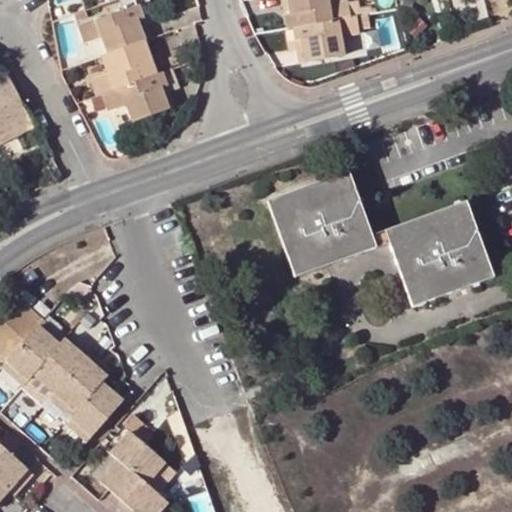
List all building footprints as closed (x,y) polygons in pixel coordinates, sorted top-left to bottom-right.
[(291,32),(350,21),(347,6),(327,10),(325,0),(280,0),(287,33),(291,32)] [(359,11),(357,4),(347,6),(350,21),(366,19),(371,18),(369,9),(359,11)] [(139,45),(144,43),(133,12),(74,31),(79,47),(98,41),(104,57),(139,45)] [(398,13),(381,16),(383,26),(400,23),(398,13)] [(82,14),(69,18),(72,25),(84,21),(82,14)] [(350,21),(291,32),(299,68),(341,60),(338,42),(358,38),(357,34),(369,32),(366,19),(350,21)] [(104,80),(85,86),(90,101),(151,79),(139,45),(104,57),(97,60),(104,80)] [(0,136),(29,122),(4,73),(0,75),(0,136)] [(127,127),(169,113),(157,78),(151,79),(90,101),(85,103),(90,119),(121,109),(127,127)] [(0,145),(32,130),(29,122),(0,136),(0,145)] [(286,269),(299,265),(303,277),(359,256),(355,244),(368,240),(345,176),(276,200),(280,213),(267,217),(286,269)] [(262,205),(267,217),(280,213),(276,200),(262,205)] [(404,299),(418,295),(421,306),(478,286),(474,273),(486,270),(462,206),(394,230),(398,243),(385,247),(404,299)] [(380,235),(385,247),(398,243),(394,230),(380,235)] [(372,252),(368,240),(355,244),(359,256),(372,252)] [(303,277),(299,265),(286,269),(290,282),(303,277)] [(490,282),(486,270),(474,273),(478,286),(490,282)] [(76,304),(91,286),(79,282),(65,294),(76,304)] [(421,306),(418,295),(404,299),(408,311),(421,306)] [(0,354),(7,361),(28,379),(59,345),(37,326),(42,320),(15,297),(0,314),(0,354)] [(59,345),(64,339),(42,320),(37,326),(59,345)] [(81,364),(86,357),(64,339),(59,345),(81,364)] [(102,339),(92,350),(101,357),(110,346),(102,339)] [(81,364),(59,345),(28,379),(50,398),(81,364)] [(102,382),(108,376),(86,357),(81,364),(102,382)] [(7,361),(3,365),(24,384),(28,379),(7,361)] [(102,382),(81,364),(50,398),(71,416),(102,382)] [(45,403),(50,398),(28,379),(24,384),(45,403)] [(93,434),(124,401),(102,382),(71,416),(93,434)] [(50,398),(45,403),(66,421),(71,416),(50,398)] [(132,430),(112,452),(119,459),(146,482),(165,461),(151,448),(161,437),(135,414),(126,425),(132,430)] [(66,421),(88,440),(93,434),(71,416),(66,421)] [(40,458),(21,442),(11,453),(0,442),(0,483),(7,490),(28,467),(30,469),(40,458)] [(133,509),(130,511),(157,511),(168,501),(151,486),(146,482),(119,459),(101,480),(110,488),(133,509)] [(151,486),(170,465),(165,461),(146,482),(151,486)]
